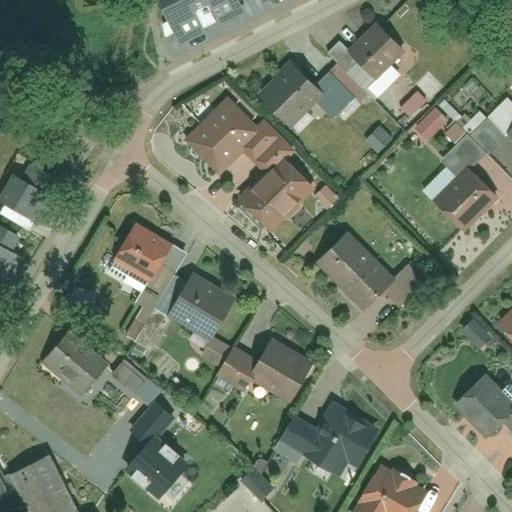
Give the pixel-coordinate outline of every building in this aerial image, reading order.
[(242,8),(237,0),(161,0),(181,39),(242,8)] [(389,49),(361,14),(333,36),(361,70),(389,49)] [(285,49),(246,84),(278,118),(316,83),(285,49)] [(235,141),(243,150),(267,128),(252,112),(244,120),(219,92),(175,131),(206,166),(235,141)] [(420,102),(402,119),(415,132),(433,115),(420,102)] [(511,110),(494,126),(511,145),(511,110)] [(386,125),(373,141),(385,151),(398,136),(386,125)] [(307,175),(267,128),(243,150),(255,164),(228,187),(256,219),(307,175)] [(460,156),(423,191),(454,223),(491,188),(460,156)] [(62,177),(36,161),(27,176),(16,170),(1,196),(8,200),(38,218),(46,222),(62,196),(54,191),(62,177)] [(333,183),(320,195),(333,209),(346,197),(333,183)] [(0,213),(0,219),(27,235),(38,218),(8,200),(0,213)] [(158,238),(126,215),(100,253),(132,276),(146,257),(158,238)] [(342,223),(305,256),(347,303),(384,269),(342,223)] [(24,240),(0,225),(0,281),(8,286),(24,259),(16,254),(24,240)] [(399,255),(384,269),(393,279),(408,265),(399,255)] [(163,268),(146,257),(115,305),(133,316),(141,303),(163,268)] [(224,290),(183,265),(155,312),(196,337),(224,290)] [(511,291),(484,316),(511,347),(511,291)] [(135,343),(155,312),(141,303),(121,335),(135,343)] [(303,355),(261,330),(238,370),(280,394),(303,355)] [(72,333),(41,373),(81,404),(112,365),(72,333)] [(230,381),(249,350),(226,337),(208,368),(230,381)] [(152,404),(166,389),(133,358),(118,373),(152,404)] [(476,362),(442,393),(479,433),(499,415),(511,428),(511,387),(505,394),(476,362)] [(369,419),(320,393),(306,420),(284,409),(273,432),(298,445),(294,453),(325,469),(331,457),(345,465),(369,419)] [(78,511),(43,439),(3,459),(28,511),(78,511)] [(216,473),(191,441),(150,473),(175,505),(216,473)] [(397,511),(415,477),(370,454),(341,511),(370,511),(372,509),(377,511),(397,511)] [(244,485),(265,505),(283,486),(261,466),(244,485)] [(0,474),(0,505),(11,500),(0,474)]
